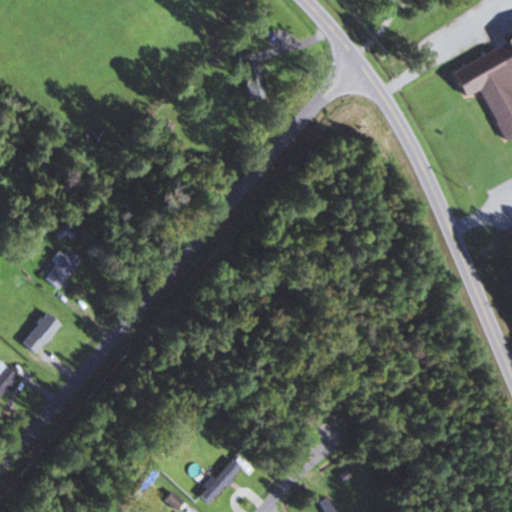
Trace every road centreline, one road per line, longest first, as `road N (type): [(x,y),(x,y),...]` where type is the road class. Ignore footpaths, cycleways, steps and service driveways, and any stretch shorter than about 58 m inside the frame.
road 1 (residential): [(0,472),(327,92),(360,69)]
road 2 (secondary): [(511,379),(416,154),(302,0)]
